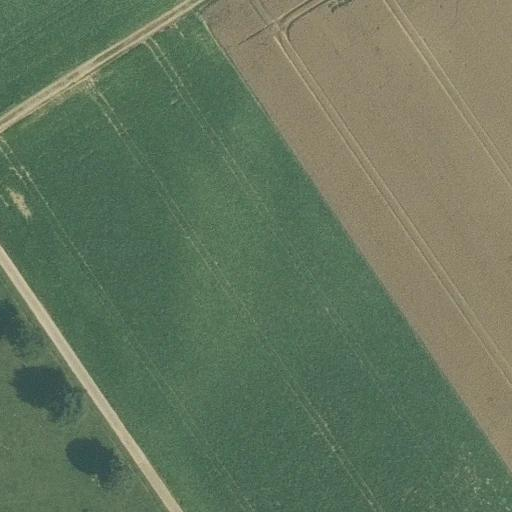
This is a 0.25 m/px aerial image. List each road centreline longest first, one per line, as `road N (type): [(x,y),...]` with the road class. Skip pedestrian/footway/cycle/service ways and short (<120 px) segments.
road 1 (track): [(0,257),(178,511)]
road 2 (track): [(225,0),(0,147)]
